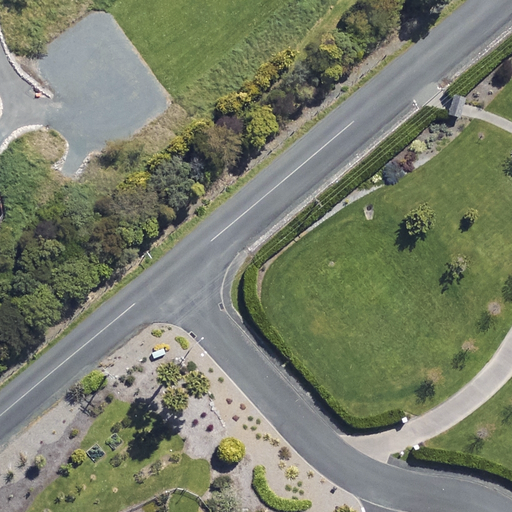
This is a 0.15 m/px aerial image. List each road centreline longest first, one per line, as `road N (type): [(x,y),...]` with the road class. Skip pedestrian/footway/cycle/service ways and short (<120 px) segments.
road 1 (residential): [(170,274),(499,0)]
road 2 (residential): [(495,511),(471,500),(393,488),(348,467),(310,437),(170,274)]
road 3 (residential): [(0,415),(170,274)]
